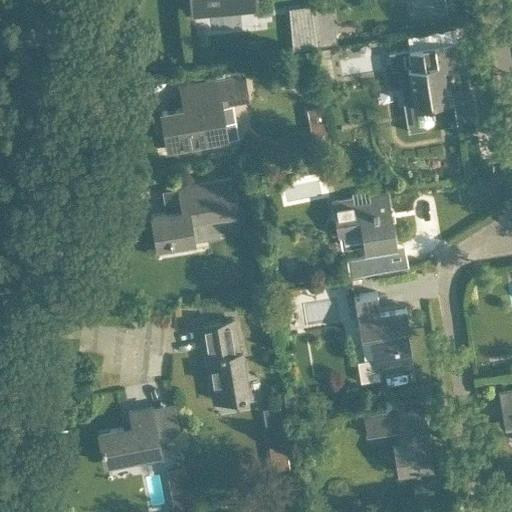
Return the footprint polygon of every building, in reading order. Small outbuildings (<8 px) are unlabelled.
[(321,2),(311,3),(317,44),(335,41),(334,31),(325,33),(321,2)] [(311,3),(288,6),(292,47),(317,44),(311,3)] [(422,45),(390,51),(393,69),(399,68),(404,100),(429,96),(434,123),(474,116),(469,88),(447,91),(443,67),(465,63),(461,39),(441,43),(422,45)] [(329,47),(318,49),(319,58),(331,56),(329,47)] [(182,107),(161,110),(168,148),(188,145),(226,138),(226,137),(220,103),(231,101),(248,98),(244,71),(238,72),(237,67),(225,68),(222,73),(223,77),(216,79),(201,81),(181,85),(181,86),(189,84),(193,105),(185,106),(182,107)] [(325,104),(306,107),(314,145),(333,142),(325,104)] [(329,149),(294,156),(298,173),(333,166),(329,149)] [(188,207),(151,213),(156,245),(194,239),(193,238),(218,234),(217,229),(239,225),(231,178),(210,181),(198,183),(178,187),(178,188),(185,187),(188,207)] [(353,197),(331,201),(337,233),(339,233),(362,229),(364,243),(365,250),(376,248),(395,244),(386,191),(369,194),(368,189),(352,192),(353,197)] [(384,252),(346,258),(349,276),(378,270),(387,268),(384,252)] [(354,294),(348,295),(351,310),(356,309),(356,312),(357,316),(360,334),(365,334),(371,333),(375,356),(357,359),(360,380),(379,377),(377,363),(410,357),(405,326),(409,325),(406,306),(404,306),(404,308),(381,312),(378,290),(358,293),(354,294)] [(221,320),(201,323),(214,398),(234,395),(248,393),(240,349),(237,349),(232,318),(221,320)] [(511,386),(498,389),(499,395),(503,420),(511,418),(511,386)] [(294,392),(283,393),(284,404),(295,403),(294,392)] [(132,424),(98,431),(105,462),(124,458),(160,451),(155,425),(151,405),(129,409),(132,424)] [(395,411),(363,416),(365,432),(390,428),(393,427),(397,427),(398,437),(395,437),(392,437),(392,440),(397,471),(412,468),(432,465),(423,407),(403,410),(395,411)] [(285,440),(268,442),(272,468),(289,465),(285,440)] [(175,511),(192,511),(190,500),(174,503),(175,511)]
